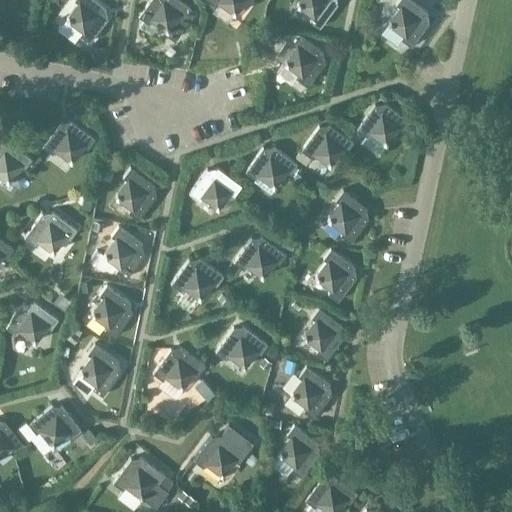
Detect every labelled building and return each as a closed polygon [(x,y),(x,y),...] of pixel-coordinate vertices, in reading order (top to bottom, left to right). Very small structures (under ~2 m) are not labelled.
[(88,43),(107,19),(103,16),(103,12),(105,9),(93,0),(73,0),(74,0),(78,3),(66,19),(81,31),(78,35),(88,43)] [(149,0),(137,16),(148,24),(151,20),(165,30),(163,33),(173,41),(195,12),(191,9),(190,8),(178,0),(149,0)] [(248,0),(250,1),(250,0),(206,0),(215,6),(218,2),(234,14),(244,0),(248,0)] [(319,28),(337,4),(334,1),(333,0),(299,0),(296,4),(312,16),(309,20),(319,28)] [(387,23),(379,33),(395,45),(400,39),(410,47),(428,23),(425,20),(424,16),(427,12),(410,0),(398,0),(395,4),(399,7),(387,23)] [(273,38),(278,32),(271,27),(267,34),(273,38)] [(288,41),(276,57),(284,63),(299,75),(296,79),(307,87),(325,62),(321,60),(321,56),(323,52),(303,37),(295,31),(288,29),(282,37),(288,41)] [(401,131),(408,120),(384,102),(381,106),(377,107),(374,104),(356,128),(366,136),(369,132),(385,144),(397,128),(401,131)] [(87,148),(94,138),(70,120),(67,124),(63,124),(60,122),(42,146),(52,154),(55,149),(71,161),(83,145),(87,148)] [(300,150),(294,158),(304,166),(310,157),(313,153),(329,165),(341,149),(345,152),(353,142),(328,124),(326,127),(322,128),(318,126),(300,150)] [(23,169),(31,159),(7,141),(4,144),(0,144),(0,176),(8,182),(19,166),(23,169)] [(289,174),(297,164),(272,146),(270,149),(266,150),(262,147),(244,172),(254,179),(257,175),(273,187),(285,171),(289,174)] [(138,219),(156,195),(152,192),(151,188),(154,185),(130,167),(122,177),(126,180),(114,196),(130,208),(127,212),(138,219)] [(233,195),(241,185),(216,167),(214,171),(210,171),(206,169),(188,193),(199,201),(202,197),(217,208),(229,192),(233,195)] [(350,242),(368,218),(364,216),(364,211),(366,208),(342,190),(334,200),(338,203),(327,219),(342,231),(339,235),(350,242)] [(68,239),(76,229),(51,211),(49,214),(45,215),(41,213),(23,237),(34,244),(37,240),(53,252),(64,236),(68,239)] [(125,278),(143,254),(140,251),(139,247),(142,244),(118,226),(110,236),(114,239),(102,255),(118,267),(115,271),(125,278)] [(278,264),(285,254),(261,236),(258,239),(254,240),(251,237),(233,262),(243,269),(246,265),(262,277),(274,261),(278,264)] [(5,259),(13,249),(0,239),(0,257),(1,256),(5,259)] [(337,301),(356,277),(352,274),(352,270),(354,266),(330,248),(322,258),(326,261),(314,277),(330,289),(327,293),(337,301)] [(215,286),(223,275),(198,257),(196,261),(192,261),(188,259),(170,283),(180,291),(183,287),(199,299),(211,283),(215,286)] [(114,337),(132,313),(128,310),(128,306),(130,303),(106,285),(98,295),(102,298),(91,314),(106,325),(103,330),(114,337)] [(221,293),(217,299),(225,305),(230,299),(221,293)] [(50,329),(58,319),(33,301),(31,304),(26,305),(23,302),(5,327),(15,334),(18,330),(34,342),(46,326),(50,329)] [(325,360),(344,335),(340,333),(340,329),(342,325),(318,307),(310,317),(314,320),(302,336),(318,348),(315,352),(325,360)] [(260,354),(267,343),(243,325),(240,329),(236,329),(233,327),(215,351),(225,359),(228,355),(244,367),(255,351),(260,354)] [(79,372),(71,383),(87,394),(92,388),(102,396),(120,371),(116,369),(116,365),(118,361),(94,343),(86,354),(90,357),(79,372)] [(197,375),(205,365),(180,347),(178,350),(173,351),(170,349),(152,373),(162,380),(165,376),(181,388),(193,372),(197,375)] [(288,360),(286,372),(298,375),(300,363),(288,360)] [(313,418),(331,394),(328,391),(327,387),(330,384),(305,365),(298,375),(302,379),(290,394),(306,406),(303,410),(313,418)] [(70,438),(80,430),(61,406),(58,409),(54,408),(51,405),(27,424),(35,434),(39,431),(51,446),(67,434),(70,438)] [(13,452),(22,444),(4,420),(0,423),(0,422),(0,455),(9,448),(13,452)] [(301,477),(319,452),(315,450),(315,446),(317,442),(293,424),(286,434),(290,437),(278,453),(294,465),(291,469),(301,477)] [(210,436),(192,460),(203,468),(206,464),(222,475),(233,459),(237,462),(245,452),(252,443),(228,425),(220,434),(218,438),(214,438),(210,436)] [(130,458),(112,482),(122,490),(125,486),(141,498),(155,508),(167,492),(174,482),(164,475),(164,474),(140,456),(138,460),(133,461),(130,458)] [(349,502),(356,492),(332,474),(329,478),(325,478),(322,476),(304,500),(314,508),(317,504),(328,511),(335,511),(345,499),(349,502)] [(183,491),(178,497),(191,507),(196,500),(183,491)]
